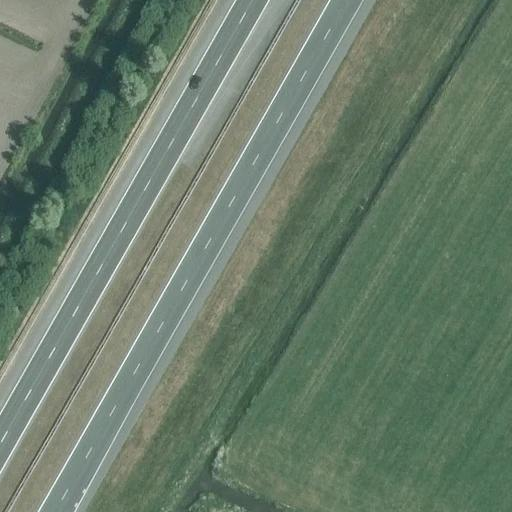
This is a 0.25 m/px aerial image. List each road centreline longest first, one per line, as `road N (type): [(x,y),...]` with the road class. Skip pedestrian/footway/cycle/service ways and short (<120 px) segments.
road 1 (motorway): [(54,511),(346,0)]
road 2 (motorway): [(253,0),(0,445)]
